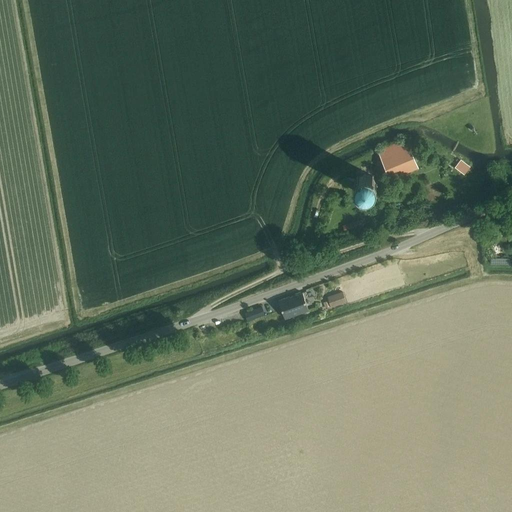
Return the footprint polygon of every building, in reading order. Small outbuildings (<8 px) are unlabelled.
[(409,146),(381,158),(390,178),(418,166),(409,146)] [(376,185),(377,185),(377,183),(376,183),(373,177),(374,176),(372,175),(372,176),(366,174),(366,173),(364,173),(364,174),(358,177),(357,176),(356,177),(357,178),(355,184),(354,184),(354,186),(355,186),(358,192),(357,192),(358,194),(359,193),(365,195),(365,196),(367,196),(367,195),(373,192),(373,193),(374,191),(376,185)] [(361,220),(349,223),(352,230),(364,226),(361,220)] [(343,292),(328,297),(329,300),(331,306),(346,301),(343,292)] [(302,293),(279,300),(285,318),(308,310),(302,293)] [(245,313),(247,321),(264,314),(261,307),(245,313)]
